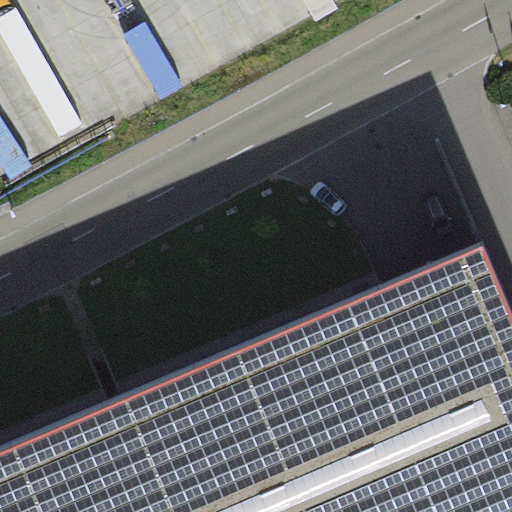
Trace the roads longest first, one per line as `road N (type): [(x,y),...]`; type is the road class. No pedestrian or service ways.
road 1 (unclassified): [(0,265),(491,0)]
road 2 (unknown): [(409,44),(511,281)]
